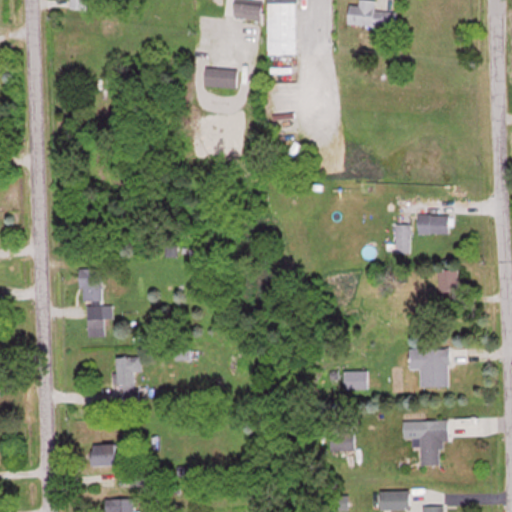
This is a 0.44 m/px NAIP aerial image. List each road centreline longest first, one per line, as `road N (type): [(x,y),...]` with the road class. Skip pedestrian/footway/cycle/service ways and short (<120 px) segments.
road 1 (residential): [(508,511),(490,0)]
road 2 (residential): [(46,511),(29,0)]
